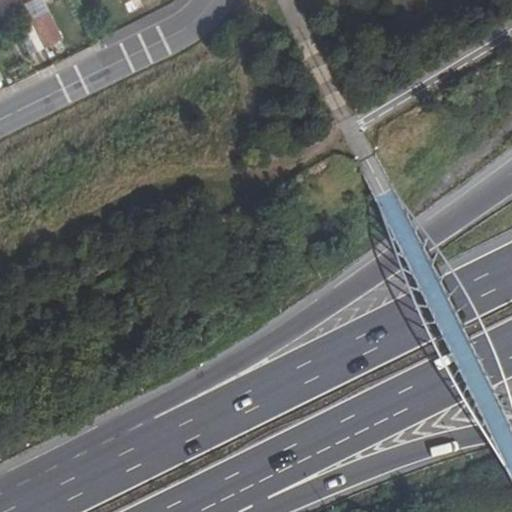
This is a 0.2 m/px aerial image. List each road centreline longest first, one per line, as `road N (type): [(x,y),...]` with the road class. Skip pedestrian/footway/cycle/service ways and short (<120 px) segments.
road 1 (motorway): [(511,179),(245,359),(166,437)]
road 2 (motorway): [(511,268),(166,437)]
road 3 (motorway): [(253,486),(511,356)]
road 4 (motorway): [(253,486),(314,492),(472,435),(511,430)]
road 5 (tertiary): [(0,119),(194,22)]
road 6 (motorway): [(166,437),(14,511)]
